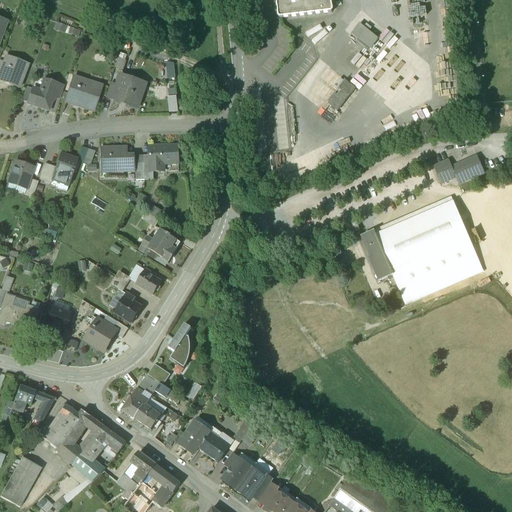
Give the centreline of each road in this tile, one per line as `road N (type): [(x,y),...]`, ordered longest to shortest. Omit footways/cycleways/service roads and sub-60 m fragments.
road 1 (residential): [(236,131),(97,129),(0,146)]
road 2 (track): [(237,86),(27,0)]
road 3 (residential): [(91,376),(109,420),(234,511)]
road 4 (residential): [(91,376),(137,353),(192,269)]
road 5 (unclassified): [(236,131),(228,0)]
